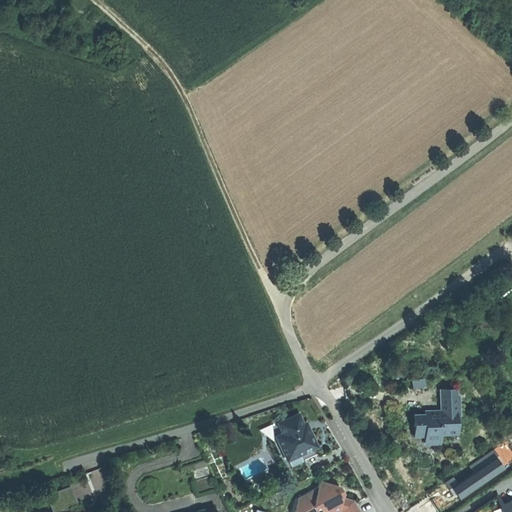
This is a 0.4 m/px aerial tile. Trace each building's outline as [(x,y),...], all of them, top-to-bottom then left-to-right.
[(456,397),(440,397),(441,414),(428,415),(414,415),(414,426),(420,426),(420,436),(425,436),(425,444),(439,443),(439,434),(456,434),(456,415),(457,414),(456,397)] [(306,424),(303,425),(298,415),(279,424),(284,434),(277,437),(287,459),(301,453),(314,447),(316,446),(311,436),(306,424)] [(317,454),(314,447),(301,453),(304,460),(317,454)] [(197,493),(218,487),(204,456),(179,464),(181,472),(190,469),(197,493)] [(453,495),(504,472),(498,459),(447,483),(453,495)] [(359,511),(354,503),(353,501),(342,497),(343,494),(340,493),(339,492),(338,490),(339,486),(321,481),(319,482),(318,488),(298,498),(294,511),(329,511),(331,511),(333,511),(337,511),(338,511),(338,510),(341,511),(359,511)] [(52,511),(69,511),(67,506),(76,502),(70,487),(47,496),(52,511)] [(408,507),(402,497),(396,501),(403,510),(408,507)] [(511,511),(511,501),(501,505),(503,511),(511,511)]
